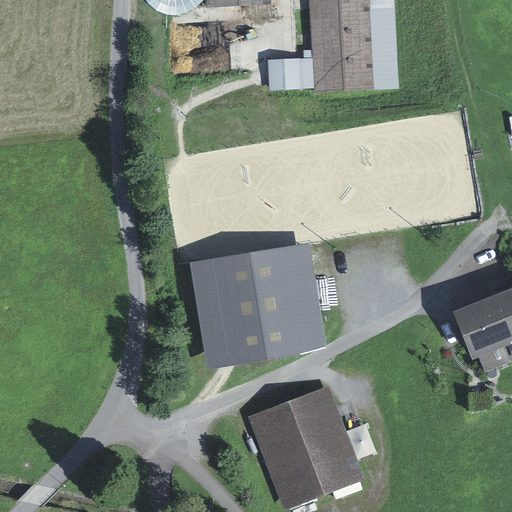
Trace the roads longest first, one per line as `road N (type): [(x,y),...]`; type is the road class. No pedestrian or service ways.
road 1 (unclassified): [(116,417),(140,326),(121,121),(124,0)]
road 2 (residential): [(231,511),(116,417)]
road 3 (unclassified): [(18,511),(116,417)]
